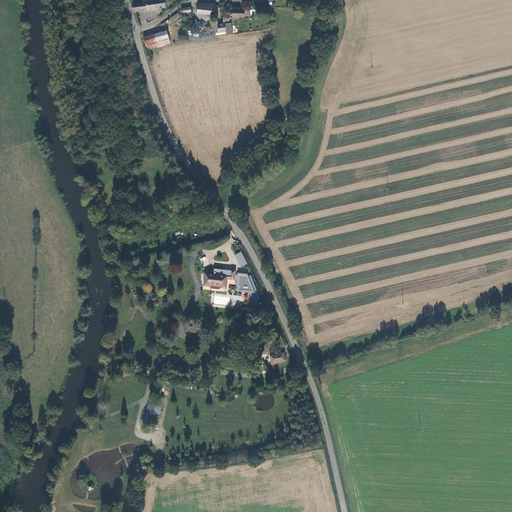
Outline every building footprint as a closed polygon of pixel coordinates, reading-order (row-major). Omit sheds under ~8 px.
[(167,3),(169,3),(168,0),(148,0),(149,0),(133,2),(132,2),(134,10),(167,7),(167,3)] [(197,14),(213,15),(214,15),(214,9),(215,4),(198,3),(197,14)] [(232,7),(233,18),(239,18),(239,16),(244,16),(244,11),(244,9),(239,9),(239,7),(232,7)] [(174,21),(180,16),(178,12),(171,18),(174,21)] [(231,23),(218,23),(219,31),(225,31),(225,33),(232,32),(231,23)] [(144,36),(147,44),(156,41),(154,33),(144,36)] [(164,44),(162,39),(156,41),(147,44),(148,48),(164,44)] [(241,251),(234,255),(240,267),(247,263),(241,251)] [(229,278),(236,278),(237,268),(231,268),(231,272),(227,272),(227,275),(205,273),(204,285),(210,286),(211,284),(221,285),(221,287),(227,288),(229,278)] [(237,273),(236,286),(230,286),(229,292),(235,293),(235,291),(247,292),(248,296),(238,298),(248,299),(249,303),(256,304),(258,303),(258,297),(252,274),(237,273)] [(288,360),(286,352),(272,356),(274,364),(288,360)] [(154,381),(145,424),(153,425),(162,383),(154,381)]
